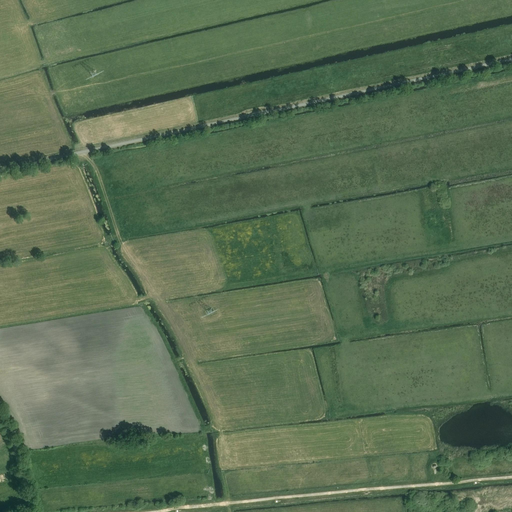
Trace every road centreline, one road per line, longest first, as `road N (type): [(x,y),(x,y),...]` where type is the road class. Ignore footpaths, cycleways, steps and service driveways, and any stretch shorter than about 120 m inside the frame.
road 1 (unclassified): [(0,170),(511,59)]
road 2 (track): [(143,511),(511,477)]
